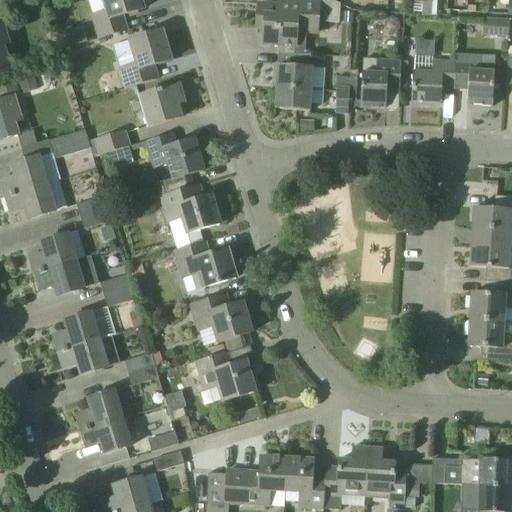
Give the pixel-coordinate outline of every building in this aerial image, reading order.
[(93,16),(99,39),(127,31),(122,16),(144,10),(141,0),(102,0),(106,12),(93,16)] [(316,1),(297,0),(278,0),(278,6),(258,4),(257,30),(258,30),(258,29),(265,29),(264,45),(296,47),(297,32),(317,33),(318,23),(338,24),(340,5),(338,4),(334,2),(331,2),(329,2),(316,1)] [(424,3),(423,0),(413,0),(413,16),(422,16),(422,3),(424,3)] [(384,22),(384,25),(384,27),(385,29),(386,31),(388,32),(390,33),(392,33),(394,33),(396,32),(398,31),(400,29),(400,27),(401,25),(400,23),(400,21),(398,19),(396,17),(394,17),(392,16),(390,17),(388,18),(386,19),(385,20),(384,22)] [(494,37),(509,37),(509,20),(494,19),(494,37)] [(0,75),(9,73),(1,47),(9,45),(3,25),(0,26),(0,75)] [(69,27),(56,31),(61,49),(86,42),(82,28),(70,31),(69,27)] [(126,90),(156,81),(152,67),(171,61),(162,32),(130,41),(137,65),(120,70),(126,90)] [(323,69),(323,68),(323,57),(298,55),(297,67),(278,66),(275,110),(309,112),(310,104),(322,105),(324,69),(323,69)] [(492,107),(494,73),(495,57),(481,57),(457,55),(457,63),(455,90),(468,90),(467,106),(492,107)] [(455,90),(457,63),(432,62),(432,58),(413,57),(411,103),(441,105),(441,89),(455,90)] [(349,89),(349,107),(360,108),(386,109),(386,92),(399,93),(400,73),(401,62),(363,60),(362,73),(361,90),(356,90),(357,70),(350,69),(350,78),(349,89)] [(336,77),(335,88),(337,88),(349,89),(350,78),(336,77)] [(21,82),(25,94),(38,90),(35,78),(21,82)] [(19,136),(15,123),(22,121),(18,108),(22,107),(15,84),(0,88),(0,141),(18,136),(22,150),(36,145),(32,132),(19,136)] [(149,128),(182,118),(178,106),(184,104),(178,86),(139,97),(149,128)] [(348,115),(349,107),(349,89),(337,88),(335,114),(348,115)] [(54,160),(90,149),(85,131),(49,142),(54,160)] [(98,157),(127,148),(129,147),(125,132),(93,141),(98,157)] [(175,146),(172,135),(146,142),(154,168),(168,164),(173,180),(157,184),(161,197),(192,188),(188,176),(204,171),(195,141),(175,146)] [(5,198),(48,185),(39,157),(12,166),(15,177),(0,182),(5,198)] [(56,212),(48,185),(5,198),(10,214),(25,210),(28,221),(56,212)] [(203,199),(199,185),(192,188),(161,197),(169,223),(183,219),(187,235),(220,226),(211,196),(203,199)] [(511,198),(495,197),(494,209),(474,208),(472,229),(511,231),(511,198)] [(80,218),(104,210),(101,199),(76,206),(80,218)] [(109,212),(112,222),(113,224),(127,220),(124,208),(109,212)] [(84,230),(112,222),(108,209),(104,210),(80,218),(84,230)] [(100,229),(104,242),(115,239),(111,226),(100,229)] [(511,241),(511,231),(472,229),(472,238),(471,248),(510,250),(511,241)] [(76,262),(68,235),(41,243),(44,254),(29,258),(34,275),(76,262)] [(205,242),(190,247),(176,251),(174,251),(183,279),(199,274),(203,289),(236,279),(227,250),(209,256),(205,242)] [(511,283),(511,250),(510,250),(471,248),(470,268),(493,270),(492,282),(511,283)] [(86,289),(81,275),(95,271),(90,257),(76,262),(34,275),(39,291),(53,287),(57,298),(86,289)] [(146,279),(141,264),(128,268),(133,282),(146,279)] [(104,297),(132,288),(128,276),(100,284),(104,297)] [(511,309),(511,283),(492,282),(491,295),(471,294),(469,321),(504,323),(505,310),(511,309)] [(104,297),(108,309),(135,301),(132,288),(104,297)] [(229,308),(226,295),(190,306),(198,332),(213,328),(217,343),(252,333),(243,303),(229,308)] [(57,353),(100,341),(92,313),(64,321),(67,333),(53,337),(57,353)] [(511,322),(504,323),(469,321),(468,347),(481,348),(480,361),(511,362),(511,322)] [(108,368),(100,341),(57,353),(62,369),(77,365),(80,376),(108,368)] [(128,375),(155,367),(151,354),(124,362),(128,375)] [(230,367),(226,354),(196,363),(205,391),(218,387),(223,403),(255,393),(246,362),(230,367)] [(132,387),(158,379),(155,367),(128,375),(132,387)] [(478,375),(477,385),(487,386),(487,376),(478,375)] [(81,432),(123,419),(115,392),(87,400),(91,411),(76,416),(81,432)] [(173,422),(187,418),(184,409),(170,413),(173,422)] [(251,411),(235,416),(238,425),(254,421),(251,411)] [(131,447),(123,419),(81,432),(85,448),(100,444),(104,455),(131,447)] [(152,453),(178,445),(175,433),(148,441),(152,453)] [(365,491),(368,448),(353,447),(352,461),(339,460),(338,468),(326,467),(325,478),(323,510),(339,511),(341,490),(365,491)] [(405,489),(406,472),(394,471),(395,463),(381,463),(382,449),(368,448),(365,491),(389,493),(389,502),(405,503),(405,489)] [(158,473),(184,465),(181,453),(154,460),(158,473)] [(286,493),(287,459),(260,457),(259,480),(247,479),(247,473),(246,473),(244,505),(270,507),(271,492),(286,493)] [(324,484),(312,483),(313,460),(287,459),(286,493),(300,494),(299,509),(323,510),(325,478),(324,477),(324,484)] [(479,487),(511,488),(511,480),(511,461),(464,460),(461,460),(461,461),(432,460),(431,485),(460,486),(479,487)] [(244,505),(246,473),(227,471),(227,475),(208,474),(205,511),(227,511),(228,504),(244,505)] [(104,511),(128,511),(149,506),(141,478),(113,487),(116,498),(102,502),(104,511)] [(510,511),(511,488),(479,487),(478,511),(459,511),(510,511)] [(405,489),(405,503),(418,503),(418,490),(415,490),(405,489)]
